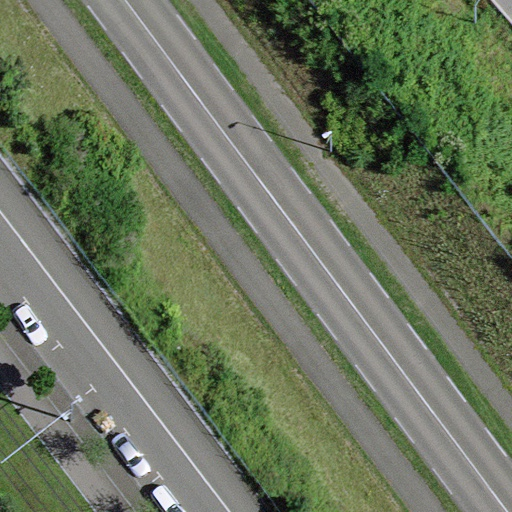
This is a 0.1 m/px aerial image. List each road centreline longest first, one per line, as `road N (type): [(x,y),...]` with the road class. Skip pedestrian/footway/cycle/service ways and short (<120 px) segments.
road 1 (secondary): [(504,511),(122,0)]
road 2 (residential): [(0,225),(217,511)]
